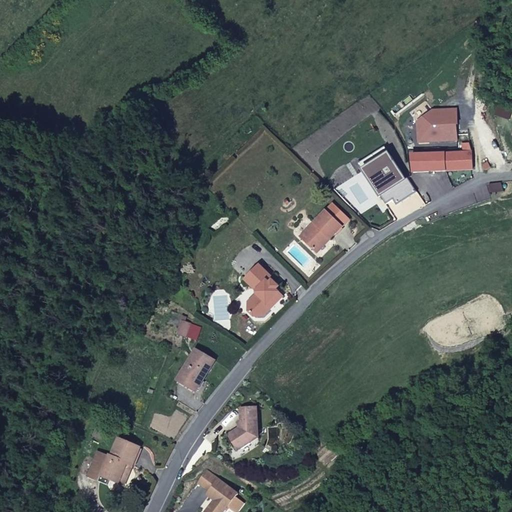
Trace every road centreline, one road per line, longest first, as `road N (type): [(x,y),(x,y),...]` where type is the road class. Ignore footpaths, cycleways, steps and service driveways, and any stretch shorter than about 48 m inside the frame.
road 1 (residential): [(511,181),(478,182),(380,238),(308,299),(219,396),(152,511)]
road 2 (track): [(478,182),(468,108),(490,0)]
